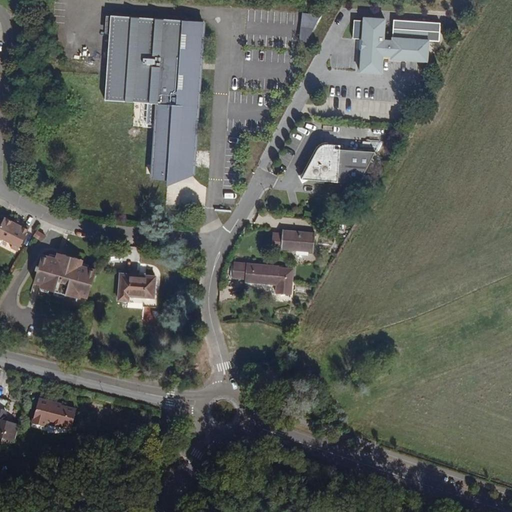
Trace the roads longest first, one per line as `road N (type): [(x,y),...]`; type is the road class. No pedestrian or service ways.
road 1 (tertiary): [(248,418),(511,506)]
road 2 (residential): [(229,232),(120,237),(34,212),(0,193)]
road 3 (tertiary): [(0,358),(199,400)]
road 4 (residential): [(228,385),(209,297),(229,232)]
